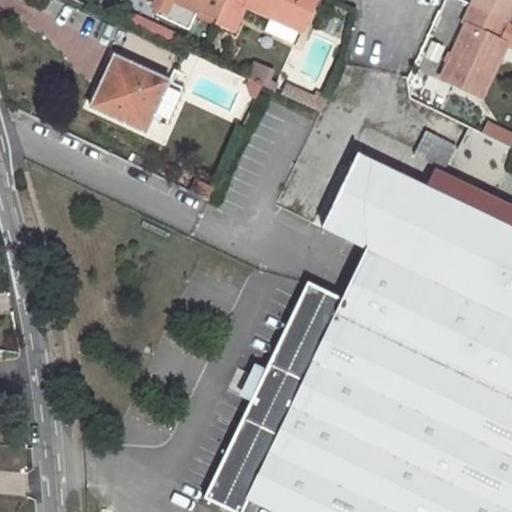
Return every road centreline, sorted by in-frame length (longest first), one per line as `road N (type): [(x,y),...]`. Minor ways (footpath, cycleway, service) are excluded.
road 1 (unknown): [(0,134),(128,172),(225,215),(278,224),(306,208),(386,65)]
road 2 (residential): [(45,511),(19,239),(0,169)]
